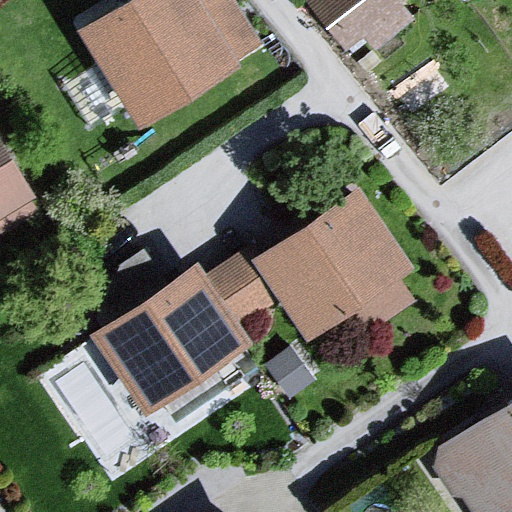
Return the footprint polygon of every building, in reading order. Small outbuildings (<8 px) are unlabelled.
[(104,0),(70,22),(134,121),(261,39),(235,0),(104,0)] [(371,48),(412,14),(400,0),(308,0),(345,45),(359,33),(371,48)] [(0,205),(30,187),(0,139),(0,205)] [(352,175),(243,249),(276,297),(300,332),(341,304),(360,332),(413,296),(393,267),(408,257),(352,175)] [(237,323),(276,297),(243,249),(241,243),(201,270),(237,323)] [(190,255),(85,327),(138,404),(243,332),(237,323),(201,270),(190,255)] [(511,511),(511,387),(428,446),(473,511),(511,511)]
